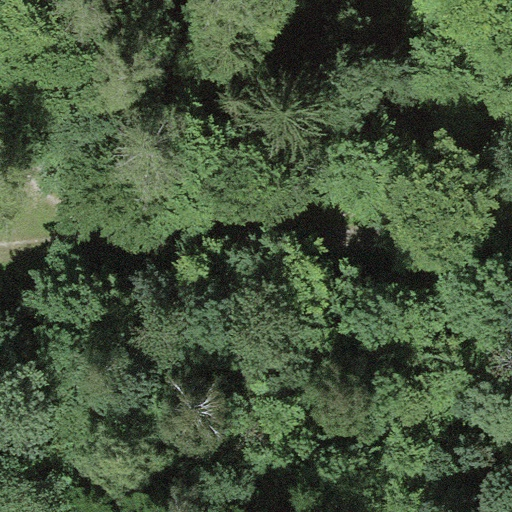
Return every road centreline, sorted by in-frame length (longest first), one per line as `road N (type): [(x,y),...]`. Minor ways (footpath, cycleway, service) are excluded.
road 1 (track): [(105,241),(511,230)]
road 2 (track): [(105,241),(0,122)]
